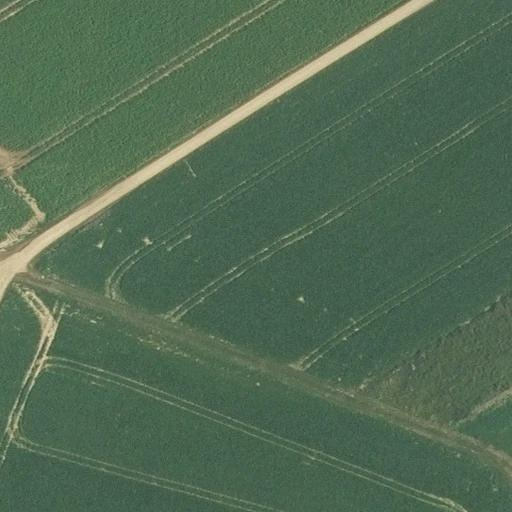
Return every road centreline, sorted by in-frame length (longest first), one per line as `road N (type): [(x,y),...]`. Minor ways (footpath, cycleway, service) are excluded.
road 1 (track): [(6,267),(511,469)]
road 2 (track): [(426,0),(6,267)]
